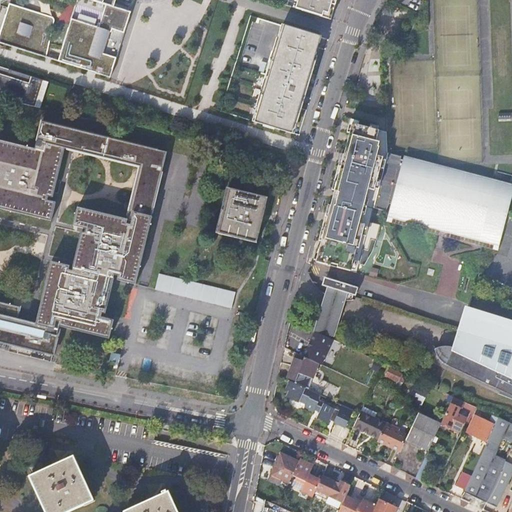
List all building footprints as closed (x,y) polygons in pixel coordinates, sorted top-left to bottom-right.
[(108,79),(129,14),(112,8),(85,0),(75,0),(56,63),(108,79)] [(85,0),(112,8),(114,0),(85,0)] [(329,21),(338,0),(295,0),(293,9),(329,21)] [(7,5),(0,27),(0,44),(44,59),(52,23),(52,21),(51,20),(50,19),(7,5)] [(316,50),(318,50),(321,40),(282,28),(279,39),(316,50)] [(300,98),(302,99),(312,68),(310,67),(316,50),(279,39),(276,38),(259,87),(263,88),(261,93),(260,97),(256,96),(253,107),(256,108),(251,123),(289,135),(300,98)] [(7,72),(0,69),(0,74),(8,77),(10,71),(8,70),(7,72)] [(8,77),(0,74),(0,101),(34,108),(41,81),(10,71),(8,77)] [(46,82),(41,81),(34,108),(39,110),(46,82)] [(300,98),(289,135),(291,136),(302,99),(300,98)] [(511,112),(498,112),(499,121),(511,121),(511,112)] [(128,212),(155,219),(169,154),(43,121),(38,142),(65,149),(138,168),(128,212)] [(386,133),(352,123),(343,155),(345,155),(343,163),(341,163),(333,197),(316,262),(356,273),(365,238),(376,241),(380,225),(369,222),(372,214),(373,209),(373,208),(377,194),(388,153),(387,153),(386,133)] [(0,208),(52,221),(56,205),(47,202),(48,196),(54,198),(65,149),(38,142),(36,149),(0,140),(0,208)] [(390,213),(493,241),(495,242),(499,243),(506,216),(511,193),(511,187),(405,158),(405,161),(401,160),(401,157),(388,153),(377,194),(373,208),(386,212),(388,206),(392,207),(390,213)] [(218,236),(256,244),(266,199),(228,190),(218,236)] [(127,219),(78,207),(73,228),(73,229),(85,232),(84,235),(81,235),(72,273),(70,273),(69,273),(70,269),(51,265),(36,328),(54,332),(56,325),(59,326),(59,330),(109,341),(114,323),(101,319),(101,316),(105,317),(114,278),(118,279),(117,283),(136,287),(155,219),(128,212),(127,219)] [(185,281),(158,274),(155,290),(231,309),(235,293),(185,281)] [(346,295),(355,297),(357,288),(325,279),(323,287),(326,288),(324,295),(329,299),(340,302),(344,301),(346,295)] [(329,299),(324,295),(313,329),(334,336),(344,301),(340,302),(329,299)] [(0,350),(55,363),(62,334),(54,332),(36,328),(18,324),(20,315),(21,310),(0,304),(0,350)] [(511,329),(465,315),(463,315),(458,330),(457,333),(460,334),(455,349),(446,347),(439,348),(433,350),(438,359),(442,364),(447,367),(495,390),(497,384),(503,386),(500,392),(511,397),(511,329)] [(312,332),(301,355),(322,364),(332,341),(312,332)] [(295,359),(287,381),(289,382),(309,391),(318,365),(304,359),(303,362),(295,359)] [(373,370),(379,373),(382,365),(376,362),(373,370)] [(425,392),(428,387),(409,378),(406,383),(410,385),(425,392)] [(320,403),(323,398),(309,391),(289,382),(285,391),(290,394),(288,400),(298,405),(298,404),(306,407),(304,410),(312,414),(314,412),(318,414),(316,420),(328,426),(329,423),(345,430),(353,412),(344,407),(341,413),(320,403)] [(411,402),(422,406),(431,388),(428,387),(425,392),(410,385),(408,389),(416,393),(411,402)] [(451,404),(473,415),(476,409),(454,398),(451,404)] [(354,427),(379,439),(385,426),(392,411),(367,399),(360,415),(354,427)] [(444,426),(443,427),(450,430),(459,435),(466,419),(457,415),(460,410),(450,405),(441,424),(444,426)] [(406,441),(428,452),(438,431),(441,426),(418,415),(407,438),(406,441)] [(499,419),(492,416),(489,423),(496,426),(499,419)] [(475,417),(467,434),(475,438),(478,439),(486,443),(494,425),(475,417)] [(511,444),(511,425),(499,419),(496,426),(472,478),(465,491),(464,494),(473,498),(470,505),(484,511),(487,504),(506,464),(506,462),(496,458),(504,441),(511,444)] [(378,442),(400,453),(406,441),(407,438),(398,433),(398,432),(385,426),(379,439),(378,442)] [(443,427),(441,426),(438,431),(447,435),(450,430),(443,427)] [(289,484),(292,477),(299,464),(281,456),(272,476),(282,481),(289,484)] [(43,511),(71,511),(93,502),(72,458),(28,478),(43,511)] [(425,458),(416,479),(421,482),(431,461),(425,458)] [(313,499),(315,495),(320,482),(309,477),(312,471),(308,469),(310,466),(300,461),(299,464),(292,477),(297,479),(296,482),(305,486),(301,493),(313,499)] [(511,473),(511,467),(506,464),(487,504),(496,508),(511,473)] [(457,487),(465,491),(472,478),(463,474),(457,487)] [(280,485),(282,481),(272,476),(270,481),(280,485)] [(340,485),(323,477),(320,482),(315,495),(327,501),(326,503),(338,509),(349,487),(341,483),(340,485)] [(174,511),(166,492),(164,493),(163,491),(159,493),(160,495),(122,511),(174,511)] [(278,507),(281,500),(270,495),(267,502),(278,507)] [(361,504),(345,497),(338,511),(372,511),(375,507),(363,501),(361,504)] [(289,511),(278,507),(267,502),(265,501),(262,511),(289,511)] [(374,511),(396,511),(397,510),(380,502),(374,511)]
